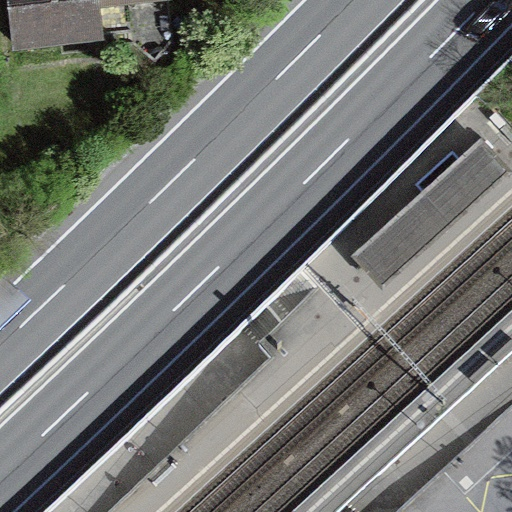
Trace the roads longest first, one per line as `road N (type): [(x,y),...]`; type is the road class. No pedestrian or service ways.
road 1 (motorway): [(0,473),(485,0)]
road 2 (motorway): [(353,0),(0,344)]
